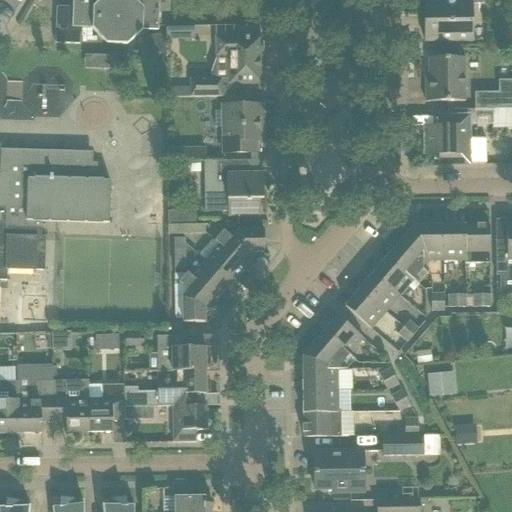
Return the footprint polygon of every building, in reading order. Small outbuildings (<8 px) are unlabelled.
[(157,31),(158,0),(72,0),(72,10),(68,9),(68,8),(56,7),(54,44),(79,45),(80,29),(91,29),(106,44),(127,45),(142,31),(157,31)] [(472,42),(472,2),(423,3),(424,43),(472,42)] [(141,36),(140,53),(163,54),(164,37),(141,36)] [(215,39),(215,57),(227,57),(227,86),(261,85),(261,37),(233,38),(233,39),(215,39)] [(100,70),(112,71),(113,53),(101,52),(100,70)] [(424,86),(425,103),(464,102),(464,58),(443,59),(443,55),(431,55),(431,59),(428,59),(428,86),(424,86)] [(0,115),(47,116),(48,77),(0,75),(0,115)] [(166,87),(166,98),(190,98),(221,98),(221,80),(189,80),(190,87),(166,87)] [(511,110),(511,90),(507,90),(499,101),(499,110),(511,110)] [(216,112),(216,129),(222,129),(222,155),(256,154),(256,142),(262,142),(262,106),(222,106),(222,112),(216,112)] [(424,129),(425,155),(425,156),(439,155),(439,164),(440,164),(440,165),(468,165),(481,165),(481,140),(468,140),(468,118),(467,118),(467,117),(447,118),(446,118),(446,128),(425,128),(425,129),(424,129)] [(0,281),(6,282),(6,271),(43,272),(44,272),(45,238),(41,238),(41,222),(108,224),(110,182),(96,182),(97,164),(0,161),(0,281)] [(227,212),(227,218),(260,217),(259,200),(263,200),(263,174),(250,174),(250,161),(203,162),(204,212),(227,212)] [(168,212),(168,226),(195,226),(195,212),(168,212)] [(205,226),(195,226),(168,226),(168,235),(205,235),(205,226)] [(489,226),(466,227),(466,262),(464,262),(464,264),(489,264),(489,226)] [(511,226),(506,226),(506,240),(495,240),(495,276),(507,275),(507,283),(511,282),(511,226)] [(443,227),(421,227),(422,234),(422,262),(443,262),(443,227)] [(466,227),(443,227),(443,262),(464,262),(466,262),(466,227)] [(264,254),(263,231),(239,231),(232,240),(223,232),(214,241),(245,268),(246,267),(241,263),(249,254),(264,254)] [(422,270),(422,262),(422,234),(407,234),(388,257),(414,280),(422,270)] [(173,270),(184,270),(184,239),(172,238),(173,270)] [(245,268),(214,241),(214,242),(218,245),(204,261),(231,284),(245,268)] [(400,297),(414,280),(388,257),(373,274),(400,297)] [(231,284),(204,261),(191,277),(187,274),(186,274),(217,300),(231,284)] [(217,300),(186,274),(178,284),(187,292),(182,298),(182,323),(205,323),(204,306),(212,297),(217,301),(217,300)] [(385,313),(400,297),(373,274),(359,291),(385,313)] [(371,330),(385,313),(359,291),(344,308),(359,321),(371,330)] [(430,294),(431,312),(443,312),(443,293),(430,294)] [(472,295),(472,308),(490,307),(489,294),(472,295)] [(447,307),(465,307),(465,295),(447,295),(447,307)] [(336,317),(322,334),(348,356),(363,340),(352,330),(336,317)] [(409,321),(402,328),(411,336),(418,329),(409,321)] [(402,328),(396,335),(405,343),(411,336),(402,328)] [(70,332),(51,333),(52,352),(70,352),(70,332)] [(141,332),(123,333),(123,346),(142,346),(141,332)] [(337,370),(348,356),(322,334),(302,358),(302,370),(337,370)] [(119,337),(110,337),(110,351),(119,351),(119,337)] [(157,373),(171,372),(205,372),(205,370),(209,370),(209,358),(205,358),(205,348),(193,348),(193,337),(166,337),(156,337),(157,373)] [(430,351),(415,353),(417,365),(431,363),(430,351)] [(377,383),(381,391),(386,389),(387,391),(398,385),(389,369),(386,371),(375,370),(381,381),(377,383)] [(337,391),(337,370),(302,370),(302,392),(337,391)] [(157,408),(172,408),(195,407),(195,395),(205,395),(205,393),(209,393),(209,380),(205,380),(205,372),(171,372),(171,378),(156,379),(157,408)] [(426,375),(428,397),(456,395),(453,372),(426,375)] [(53,422),(52,382),(40,382),(31,382),(30,377),(16,377),(17,401),(17,435),(41,434),(40,422),(53,422)] [(65,382),(52,382),(53,422),(65,422),(65,434),(89,433),(88,400),(88,383),(65,383),(65,382)] [(102,400),(88,400),(89,433),(112,433),(112,421),(124,421),(124,409),(124,396),(124,385),(102,386),(102,400)] [(390,396),(399,412),(410,406),(401,390),(390,396)] [(337,412),(337,391),(302,392),(303,414),(340,413),(340,412),(337,412)] [(133,398),(124,398),(124,409),(133,409),(133,398)] [(0,434),(17,435),(17,401),(0,401),(0,434)] [(206,407),(195,407),(172,408),(173,444),(195,444),(195,431),(206,431),(206,407)] [(124,409),(124,421),(133,421),(133,409),(124,409)] [(341,438),(340,413),(303,414),(303,438),(341,438)] [(404,419),(404,436),(417,435),(417,418),(404,419)] [(471,425),(454,426),(455,444),(472,443),(471,425)] [(382,437),(382,457),(422,456),(422,436),(382,437)] [(313,452),(314,491),(332,491),(332,494),(363,494),(363,451),(313,452)] [(211,511),(212,506),(211,505),(211,506),(204,505),(204,497),(174,498),(174,511),(211,511)] [(101,506),(101,511),(133,511),(133,506),(126,507),(124,500),(125,500),(125,498),(105,502),(106,503),(107,507),(103,507),(103,506),(101,506)] [(83,511),(83,505),(82,505),(78,506),(78,502),(79,502),(79,501),(59,499),(59,501),(60,501),(59,508),(52,508),(52,511),(83,511)] [(28,511),(29,507),(28,507),(28,508),(24,508),(24,505),(25,505),(25,504),(6,500),(6,502),(5,508),(0,508),(0,511),(28,511)] [(376,501),(376,511),(419,511),(419,500),(376,501)]
